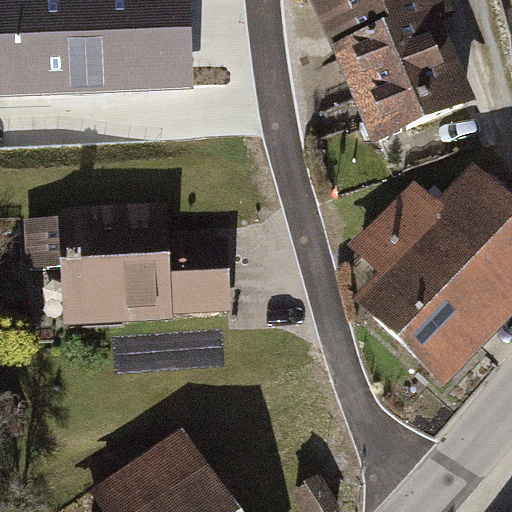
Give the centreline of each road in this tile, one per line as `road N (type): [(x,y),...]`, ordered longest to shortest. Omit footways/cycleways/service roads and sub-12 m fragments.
road 1 (residential): [(263,0),(288,192),(345,367),(423,511)]
road 2 (tertiary): [(423,511),(511,404)]
